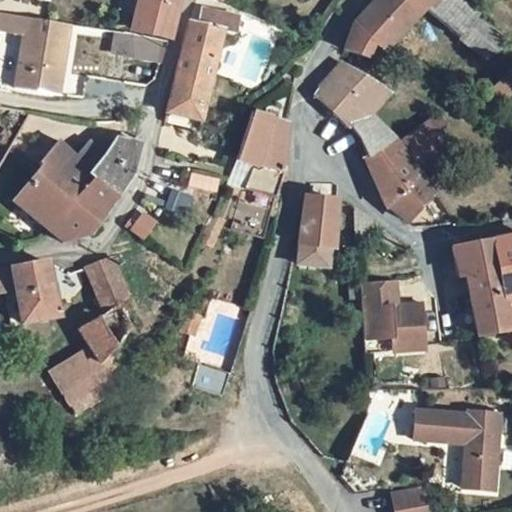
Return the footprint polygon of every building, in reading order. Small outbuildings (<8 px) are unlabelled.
[(135,0),(126,32),(164,42),(174,0),(135,0)] [(425,11),(434,0),(374,0),(365,10),(344,52),(368,61),(374,52),(386,59),(425,11)] [(457,39),(475,17),(457,0),(434,0),(425,11),(456,41),(457,39)] [(166,115),(163,124),(187,130),(188,121),(198,123),(218,32),(230,34),(234,18),(201,10),(197,25),(189,22),(166,115)] [(466,46),(484,24),(475,17),(457,39),(466,46)] [(0,34),(11,37),(14,21),(0,19),(0,34)] [(45,98),(64,25),(18,21),(14,21),(11,37),(15,37),(4,89),(45,98)] [(500,53),(495,35),(484,24),(466,46),(476,56),(500,53)] [(310,105),(358,143),(366,161),(395,143),(378,118),(393,98),(344,70),(339,76),(333,72),(314,96),(310,105)] [(486,107),(492,114),(511,92),(511,71),(486,98),(491,103),(486,107)] [(238,194),(271,203),(286,144),(286,134),(272,128),(276,111),(265,107),(259,124),(247,120),(230,163),(247,169),(238,194)] [(452,153),(432,125),(400,149),(421,178),(425,176),(432,187),(446,175),(439,165),(452,153)] [(89,179),(115,197),(124,185),(131,170),(135,155),(137,148),(111,141),(98,164),(89,179)] [(434,198),(421,178),(400,149),(395,143),(366,161),(367,166),(385,210),(395,218),(406,224),(408,224),(434,198)] [(75,201),(89,179),(98,164),(79,150),(73,159),(56,145),(37,165),(40,167),(13,206),(45,234),(58,246),(92,237),(101,222),(75,201)] [(222,185),(220,189),(238,194),(247,169),(230,163),(222,185)] [(75,201),(101,222),(115,197),(89,179),(75,201)] [(293,264),(322,267),(325,251),(330,251),(336,203),(304,201),(296,250),(293,264)] [(370,248),(369,221),(365,218),(351,213),(354,248),(370,248)] [(503,302),(511,300),(511,239),(493,242),(503,302)] [(493,242),(450,249),(454,278),(464,278),(474,339),(510,335),(505,314),(503,302),(493,242)] [(357,301),(358,322),(417,318),(415,290),(420,290),(420,274),(427,273),(426,257),(381,260),(383,293),(376,293),(375,287),(356,288),(357,301)] [(111,263),(107,263),(82,270),(97,318),(123,314),(128,313),(111,263)] [(48,266),(45,264),(11,271),(14,293),(20,329),(58,321),(48,266)] [(0,272),(0,296),(14,293),(11,271),(0,272)] [(427,273),(420,274),(420,290),(428,289),(427,273)] [(203,292),(186,287),(184,292),(201,298),(203,292)] [(177,310),(194,316),(201,298),(184,292),(177,310)] [(511,300),(503,302),(505,314),(511,313),(511,300)] [(94,368),(112,355),(131,340),(123,314),(97,318),(73,334),(85,353),(94,368)] [(202,354),(231,365),(234,352),(206,342),(202,354)] [(67,416),(108,391),(101,379),(94,368),(85,353),(44,378),(67,416)] [(197,370),(225,381),(231,365),(202,354),(197,370)] [(119,366),(112,355),(94,368),(101,379),(119,366)] [(462,463),(454,463),(453,488),(487,492),(494,417),(462,414),(461,421),(409,415),(406,444),(463,451),(462,463)] [(385,498),(386,511),(416,511),(414,494),(385,498)]
